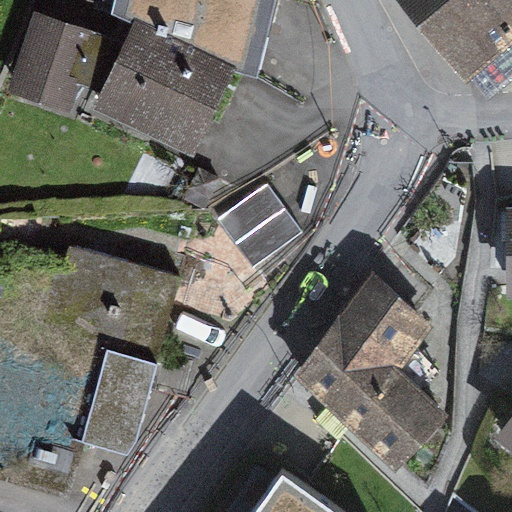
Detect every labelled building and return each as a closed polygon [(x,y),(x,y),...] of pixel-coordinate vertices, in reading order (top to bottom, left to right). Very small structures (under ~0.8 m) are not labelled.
[(278,0),(277,0),(115,0),(112,17),(134,28),(237,77),(257,85),(278,0)] [(511,0),(395,0),(467,89),(473,84),(491,104),(511,86),(511,0)] [(35,16),(8,98),(70,118),(82,91),(100,99),(92,116),(194,165),(237,77),(134,28),(128,43),(35,16)] [(218,217),(252,264),(304,228),(268,181),(218,217)] [(66,259),(7,242),(0,267),(0,268),(0,467),(71,487),(87,428),(134,441),(184,256),(135,242),(109,249),(71,241),(66,259)] [(434,315),(373,261),(295,364),(397,457),(451,403),(401,357),(434,315)] [(511,401),(494,427),(511,440),(511,401)] [(238,511),(365,511),(282,452),(238,511)]
